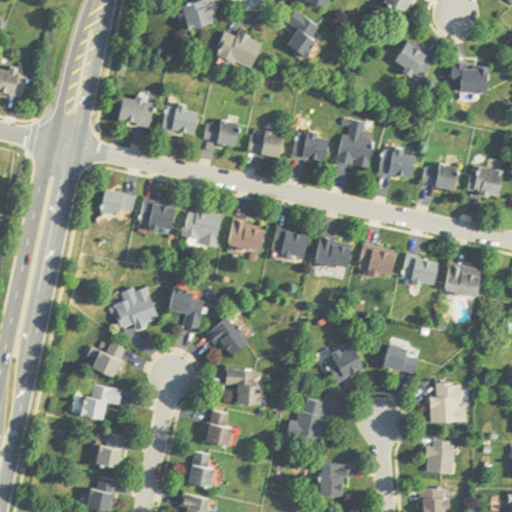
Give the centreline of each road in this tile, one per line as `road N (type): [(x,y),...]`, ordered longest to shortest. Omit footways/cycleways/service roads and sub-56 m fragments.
road 1 (tertiary): [(97,0),(0,458)]
road 2 (residential): [(511,239),(67,143)]
road 3 (residential): [(137,511),(165,377)]
